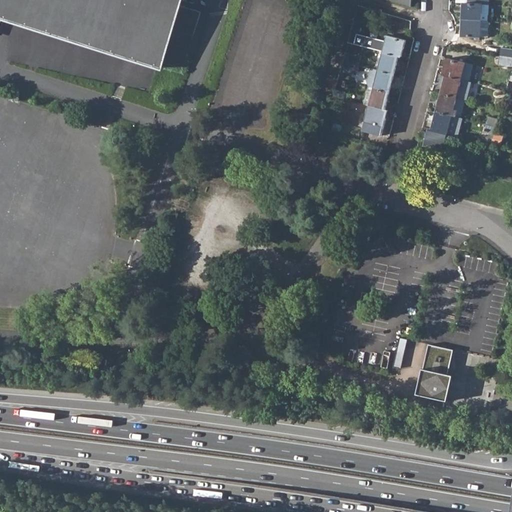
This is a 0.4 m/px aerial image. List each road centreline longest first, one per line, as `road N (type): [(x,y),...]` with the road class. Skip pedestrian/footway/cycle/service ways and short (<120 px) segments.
road 1 (trunk): [(511,487),(0,414)]
road 2 (trunk): [(511,462),(189,415),(0,398)]
road 3 (trunk): [(0,439),(507,511)]
road 4 (trunk): [(0,457),(334,506)]
road 5 (residential): [(510,243),(478,221),(358,189)]
road 6 (residential): [(406,140),(435,23)]
